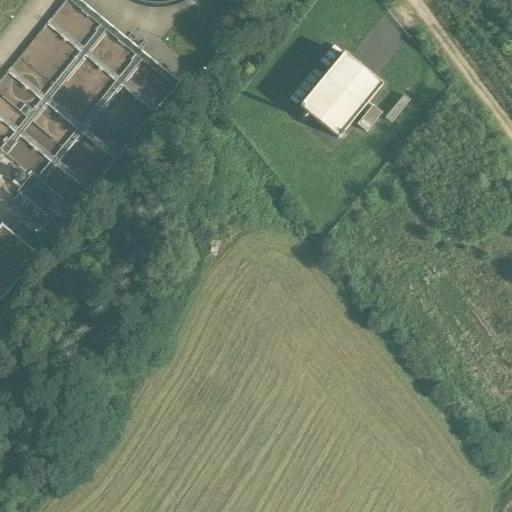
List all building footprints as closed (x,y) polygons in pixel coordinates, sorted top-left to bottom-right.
[(70,0),(62,0),(0,82),(0,117),(35,118),(47,102),(67,118),(67,110),(53,99),(53,88),(64,74),(66,74),(82,53),(119,53),(119,37),(70,0)] [(339,53),(333,47),(319,63),(326,69),(339,53)] [(381,87),(343,55),(299,109),(337,140),(381,87)] [(320,76),(314,70),(289,101),(295,106),(320,76)] [(408,102),(403,97),(384,120),(390,124),(408,102)] [(381,115),(371,107),(356,126),(366,134),(381,115)] [(0,227),(0,226),(0,302),(0,303),(37,257),(0,227)]
